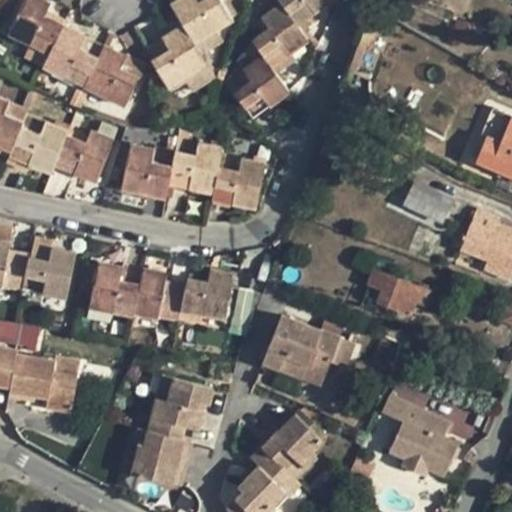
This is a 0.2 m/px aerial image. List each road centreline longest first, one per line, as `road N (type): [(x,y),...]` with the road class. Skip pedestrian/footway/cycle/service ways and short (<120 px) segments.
road 1 (residential): [(0,205),(233,247),(269,216),(350,0)]
road 2 (residential): [(121,511),(0,450)]
road 3 (residential): [(461,511),(511,398)]
